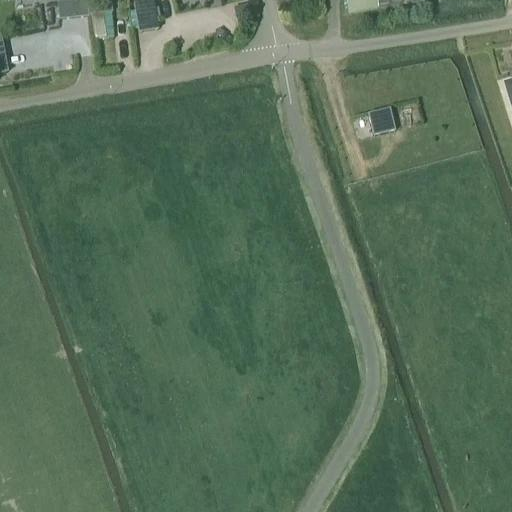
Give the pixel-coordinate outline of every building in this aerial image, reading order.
[(156,31),(150,0),(149,0),(132,3),(138,34),(156,31)] [(419,3),(418,0),(343,0),(346,14),(378,9),(419,3)] [(240,8),(234,16),(236,24),(249,21),(246,7),(240,8)] [(102,15),(90,16),(93,41),(105,39),(102,15)] [(388,111),(367,116),(372,138),(394,132),(388,111)]
